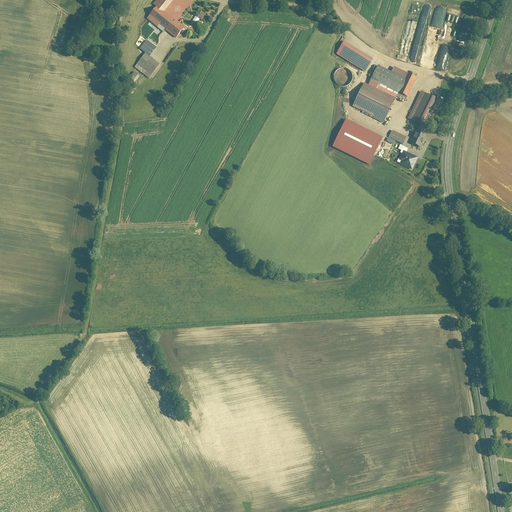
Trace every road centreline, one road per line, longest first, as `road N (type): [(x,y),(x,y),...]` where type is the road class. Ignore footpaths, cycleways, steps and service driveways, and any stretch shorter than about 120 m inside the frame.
road 1 (secondary): [(500,511),(447,161),(469,82)]
road 2 (unclassified): [(220,0),(315,11),(376,54),(469,82)]
road 3 (unknown): [(121,0),(121,139)]
